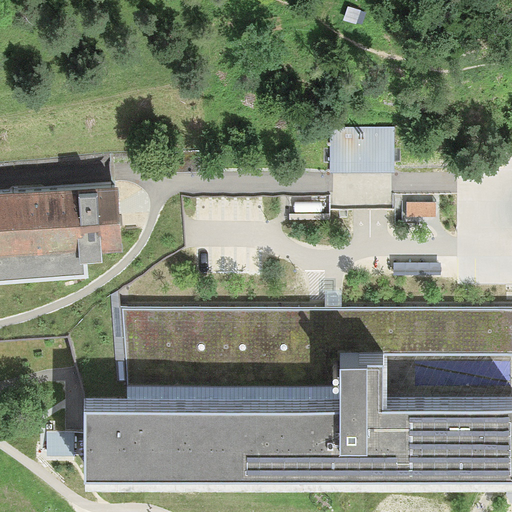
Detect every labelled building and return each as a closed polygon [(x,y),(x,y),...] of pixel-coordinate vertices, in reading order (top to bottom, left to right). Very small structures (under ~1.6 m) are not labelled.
[(395,126),(330,128),(331,172),(396,170),(395,126)] [(117,179),(0,184),(0,271),(87,268),(86,250),(101,249),(100,237),(120,236),(117,179)] [(436,203),(407,202),(407,217),(436,218),(436,203)] [(441,262),(394,262),(394,275),(441,275),(441,262)] [(511,309),(335,307),(123,309),(128,396),(90,396),(90,422),(89,479),(511,479),(511,309)] [(75,431),(47,432),(48,457),(75,456),(75,431)]
